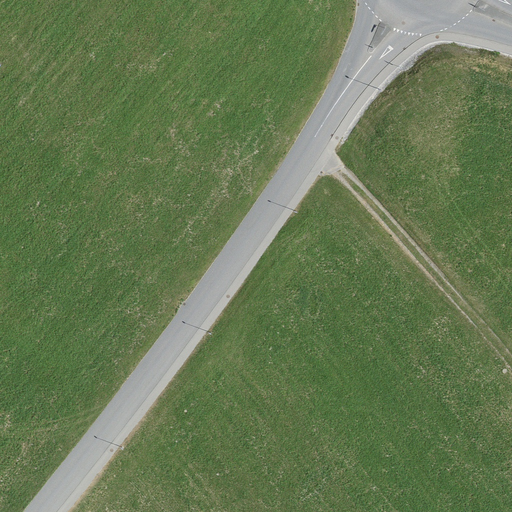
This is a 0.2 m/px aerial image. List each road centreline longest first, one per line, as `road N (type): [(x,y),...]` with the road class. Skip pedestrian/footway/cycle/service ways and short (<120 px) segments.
road 1 (unclassified): [(398,6),(247,242),(42,511)]
road 2 (track): [(309,150),(365,196),(511,364)]
